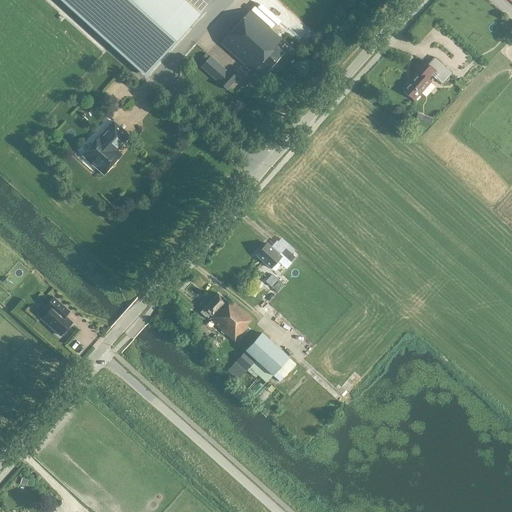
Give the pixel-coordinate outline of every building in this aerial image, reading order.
[(199,14),(183,0),(61,0),(145,74),(199,14)] [(260,79),(283,53),(275,47),(281,40),(249,11),(220,44),(260,79)] [(225,91),(237,78),(229,71),(227,72),(206,54),(202,58),(205,61),(199,68),(225,91)] [(419,71),(403,90),(415,101),(434,79),(441,85),(453,73),(435,57),(429,65),(424,61),(417,69),(419,71)] [(108,116),(73,155),(93,173),(99,167),(105,173),(119,156),(113,151),(117,146),(119,148),(130,136),(113,122),(108,116)] [(271,269),(282,258),(268,245),(257,256),(271,269)] [(291,263),(296,258),(286,249),(281,254),(291,263)] [(246,326),(252,320),(234,303),(231,306),(218,294),(200,313),(205,317),(206,316),(234,342),(248,327),(246,326)] [(48,310),(41,318),(60,336),(72,323),(65,316),(69,312),(53,297),(44,307),(48,310)] [(246,371),(247,371),(255,378),(257,375),(266,383),(272,376),(276,371),(284,378),(296,365),(288,358),(261,334),(236,362),(246,371)]
